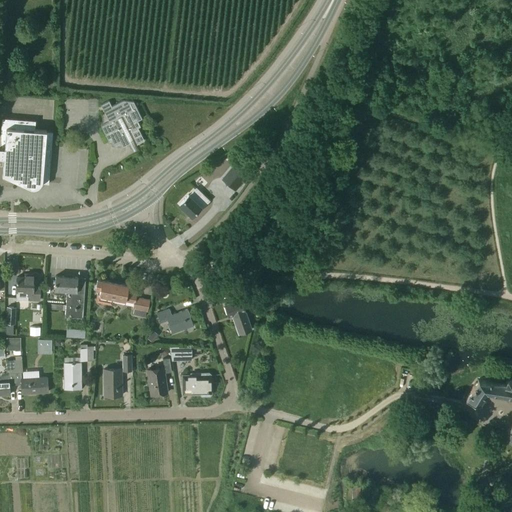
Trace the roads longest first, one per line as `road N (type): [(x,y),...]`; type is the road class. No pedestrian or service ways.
road 1 (residential): [(0,420),(210,414),(226,406),(232,390),(221,346),(194,276),(175,262)]
road 2 (secondary): [(141,208),(271,104),(312,50),(336,0)]
road 3 (track): [(368,0),(342,84),(342,129),(308,278)]
road 4 (secondary): [(330,0),(262,93),(136,199)]
road 5 (track): [(503,296),(308,278)]
road 6 (track): [(503,296),(491,183),(511,128)]
road 7 (residential): [(12,249),(175,262)]
road 8 (secondary): [(0,232),(77,232),(141,208)]
road 9 (secondary): [(136,199),(78,221),(0,221)]
road 10 (track): [(308,278),(175,262)]
